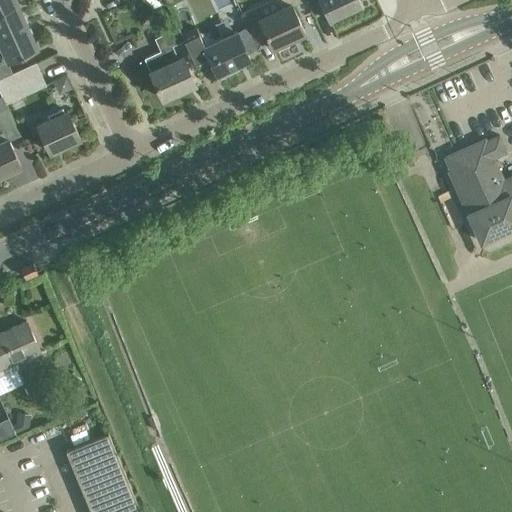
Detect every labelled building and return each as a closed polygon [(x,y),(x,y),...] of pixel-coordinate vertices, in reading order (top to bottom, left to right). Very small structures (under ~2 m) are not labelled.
[(0,0),(0,11),(18,3),(16,0),(0,0)] [(303,0),(278,0),(281,7),(260,17),(274,47),(275,46),(277,49),(279,50),(289,45),(290,42),(289,40),(305,32),(294,4),(303,0)] [(307,0),(313,13),(325,8),(330,20),(331,20),(331,19),(362,5),(363,5),(364,5),(361,0),(307,0)] [(0,36),(28,24),(18,3),(0,11),(0,36)] [(253,20),(248,9),(242,12),(247,23),(253,20)] [(37,44),(28,24),(0,36),(0,50),(3,50),(8,61),(39,47),(38,44),(37,44)] [(172,45),(184,39),(185,39),(182,36),(178,27),(155,37),(161,50),(145,57),(163,98),(196,83),(183,55),(178,58),(172,45)] [(197,29),(182,36),(185,39),(184,39),(197,67),(198,67),(197,64),(210,58),(217,73),(250,58),(237,30),(205,45),(197,29)] [(0,77),(0,90),(3,96),(6,103),(47,84),(37,61),(0,77)] [(6,103),(3,96),(0,96),(0,174),(21,165),(9,138),(8,139),(6,133),(17,128),(6,103)] [(68,110),(38,124),(51,151),(81,137),(68,110)] [(486,138),(445,156),(470,212),(469,212),(482,241),(511,227),(511,175),(504,179),(494,157),(507,151),(500,134),(487,140),(486,138)] [(33,262),(22,267),(26,277),(37,272),(33,262)] [(40,350),(27,320),(0,332),(0,376),(18,368),(15,361),(40,350)] [(73,380),(70,385),(72,391),(77,394),(83,392),(86,386),(84,381),(79,378),(73,380)] [(16,423),(30,426),(32,414),(18,411),(16,423)] [(10,425),(0,428),(0,430),(3,440),(15,436),(10,425)] [(141,511),(109,432),(98,436),(66,449),(67,451),(68,450),(93,511),(141,511)]
